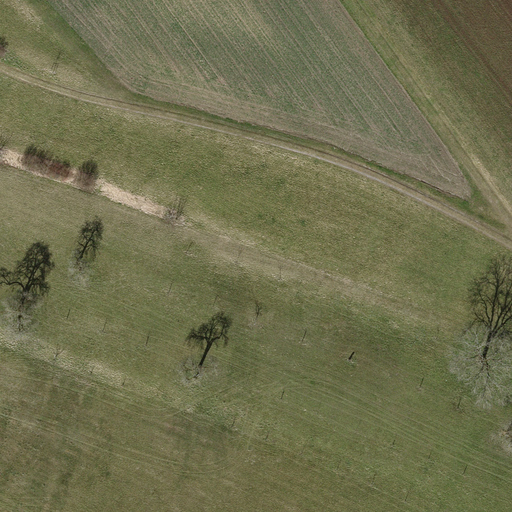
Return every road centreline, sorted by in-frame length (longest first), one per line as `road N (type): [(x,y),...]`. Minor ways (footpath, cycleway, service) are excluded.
road 1 (track): [(0,66),(358,167),(511,245)]
road 2 (track): [(511,214),(351,0)]
